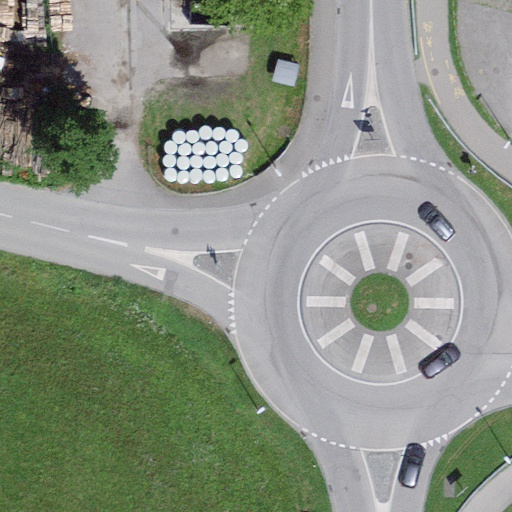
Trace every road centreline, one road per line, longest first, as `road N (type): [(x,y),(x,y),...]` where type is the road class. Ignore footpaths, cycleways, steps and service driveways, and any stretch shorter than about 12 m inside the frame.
road 1 (unknown): [(115,262),(109,0)]
road 2 (unclassified): [(0,233),(240,293)]
road 3 (secondary): [(240,293),(249,336),(270,375),(303,404),(344,422),(388,426)]
road 4 (secondary): [(377,151),(334,158),(295,179),(265,210),(246,250),(240,293)]
road 5 (secondary): [(511,259),(489,206),(458,176),(419,157),(377,151)]
road 6 (secondary): [(388,426),(428,417),(464,396),(492,366),(510,329)]
road 7 (secondary): [(377,151),(375,0)]
